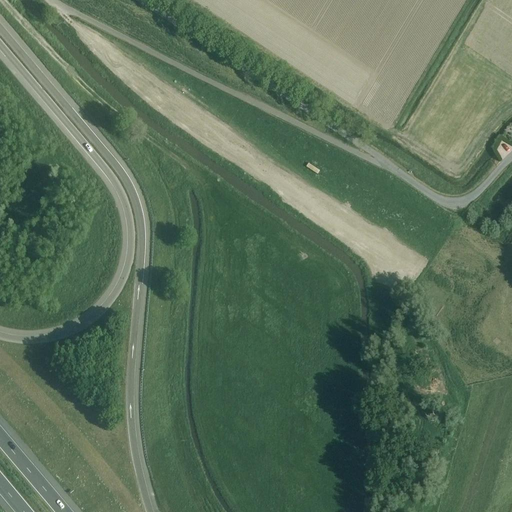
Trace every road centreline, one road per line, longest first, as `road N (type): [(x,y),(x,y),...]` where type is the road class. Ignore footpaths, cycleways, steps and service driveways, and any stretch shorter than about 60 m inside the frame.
road 1 (motorway): [(148,511),(132,422),(136,206),(109,156),(0,27)]
road 2 (unclassified): [(511,156),(467,200),(439,197),(140,0)]
road 3 (motorway): [(0,45),(100,163),(120,209),(128,257),(109,299),(70,331),(26,342),(0,338)]
